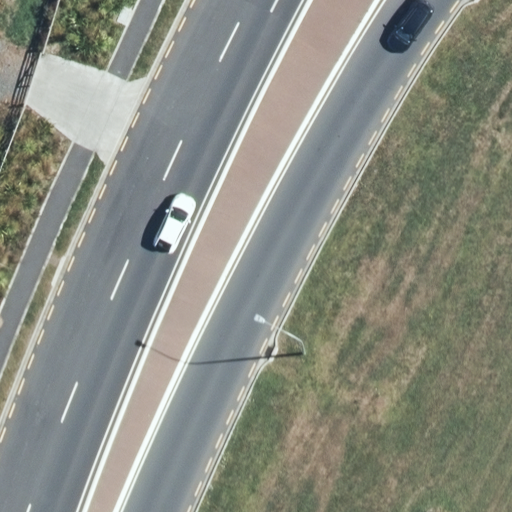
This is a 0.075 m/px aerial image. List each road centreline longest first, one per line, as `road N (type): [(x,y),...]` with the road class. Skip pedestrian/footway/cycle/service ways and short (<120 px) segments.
road 1 (secondary): [(416,0),(218,359),(152,511)]
road 2 (secondary): [(43,511),(220,90),(266,0)]
road 3 (track): [(0,82),(62,81),(104,94),(197,143)]
